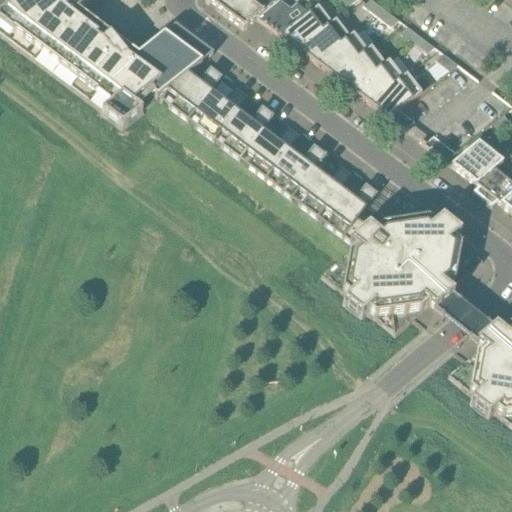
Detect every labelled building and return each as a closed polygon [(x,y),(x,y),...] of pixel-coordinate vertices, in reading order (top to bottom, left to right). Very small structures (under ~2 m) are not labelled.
[(0,0),(0,39),(100,114),(98,116),(122,134),(145,115),(135,108),(147,95),(156,102),(166,94),(187,77),(201,66),(164,37),(137,58),(103,32),(77,13),(93,0),(0,0)] [(209,0),(209,1),(205,4),(209,7),(215,11),(243,33),(244,32),(256,22),(278,38),(284,33),(285,34),(294,27),(280,18),(289,11),(280,3),(275,0),(209,0)] [(358,0),(329,0),(344,12),(359,0),(358,0)] [(362,9),(376,20),(384,13),(370,2),(362,9)] [(284,33),(278,38),(298,53),(340,20),(339,19),(330,26),(317,10),(294,27),(285,34),(284,33)] [(398,24),(384,13),(376,20),(390,30),(398,24)] [(340,20),(298,53),(315,67),(353,37),(340,20)] [(398,37),(412,47),(420,40),(407,30),(398,37)] [(353,37),(315,67),(333,80),(371,51),(370,50),(366,53),(353,37)] [(434,51),(420,40),(412,47),(425,57),(434,51)] [(371,51),(333,80),(351,94),(389,65),(388,63),(384,67),(371,51)] [(437,66),(427,73),(435,85),(448,75),(457,68),(442,57),(434,64),(437,66)] [(389,65),(351,94),(369,108),(407,78),(406,77),(401,80),(389,65)] [(221,81),(209,72),(198,86),(187,77),(166,94),(176,102),(169,111),(185,124),(209,95),(210,96),(210,95),(221,81)] [(407,78),(369,108),(387,122),(398,113),(421,96),(407,78)] [(210,95),(210,96),(209,95),(185,124),(187,125),(194,116),(202,122),(195,131),(211,144),(235,114),(236,115),(236,114),(247,100),(235,91),(224,106),(210,95)] [(261,111),(250,125),(236,114),(236,115),(235,114),(211,144),(213,145),(220,135),(228,141),(220,151),(237,163),(261,134),(262,135),(262,134),(273,120),(261,111)] [(509,126),(503,118),(489,129),(495,137),(509,126)] [(262,135),(261,134),(237,163),(239,164),(246,155),(253,160),(246,170),(264,183),(287,153),(288,154),(288,153),(299,139),(287,130),(276,144),(262,134),(262,135)] [(477,147),(451,169),(478,191),(472,196),(491,211),(497,206),(487,198),(506,183),(494,173),(502,166),(477,147)] [(288,154),(287,153),(264,183),(265,184),(272,174),(279,180),(272,189),(290,203),(298,194),(314,173),(325,159),(313,150),(302,164),(288,153),(288,154)] [(351,178),(339,169),(328,183),(314,173),(298,194),(305,199),(298,209),(315,222),(338,192),(339,193),(340,192),(351,178)] [(511,187),(506,183),(487,198),(497,206),(511,217),(511,187)] [(339,193),(338,192),(315,222),(316,223),(324,213),(331,219),(324,228),(342,242),(357,223),(379,194),(378,194),(375,197),(364,188),(354,203),(340,192),(339,193)] [(339,264),(319,281),(347,303),(342,308),(360,323),(366,318),(394,340),(412,325),(414,323),(428,310),(429,311),(432,313),(434,315),(442,321),(445,318),(457,308),(461,305),(453,298),(451,297),(448,295),(447,294),(482,265),(454,243),(455,242),(458,239),(460,238),(458,237),(443,225),(441,223),(440,225),(437,227),(435,228),(408,207),(402,211),(373,236),(368,231),(367,231),(357,223),(342,242),(354,252),(339,264)] [(493,418),(511,433),(511,325),(500,336),(487,326),(468,342),(481,352),(446,381),(474,403),(468,408),(487,423),(493,418)]
